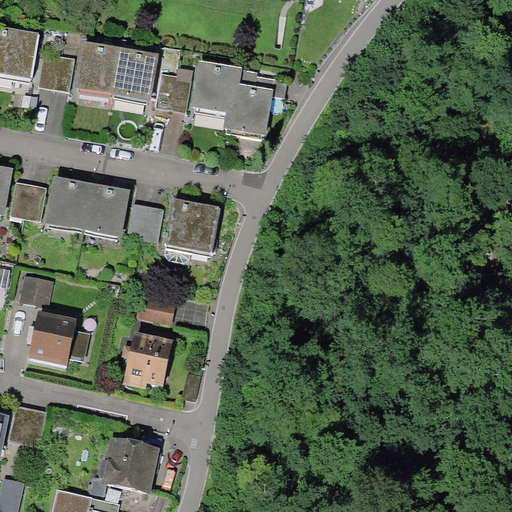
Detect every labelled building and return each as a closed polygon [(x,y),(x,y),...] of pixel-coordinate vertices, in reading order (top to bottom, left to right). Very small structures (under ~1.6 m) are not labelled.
[(137,0),(132,0),(132,5),(129,22),(145,25),(144,28),(160,31),(163,10),(148,7),(149,2),(137,0)] [(205,39),(225,43),(228,27),(208,23),(205,39)] [(0,74),(30,80),(37,40),(0,33),(0,74)] [(77,89),(112,95),(119,55),(84,49),(77,89)] [(112,95),(147,101),(154,61),(119,55),(112,95)] [(37,88),(53,91),(58,59),(43,56),(37,88)] [(74,62),(58,59),(53,91),(68,94),(74,62)] [(237,75),(202,69),(196,109),(230,115),(237,75)] [(262,138),(269,97),(285,99),(288,84),(237,75),(230,115),(227,132),(262,138)] [(154,109),(170,111),(175,79),(160,77),(154,109)] [(191,82),(175,79),(170,111),(185,114),(191,82)] [(0,217),(1,217),(8,177),(0,175),(0,217)] [(91,192),(57,186),(49,226),(84,233),(91,192)] [(9,219),(25,222),(31,190),(15,187),(9,219)] [(46,193),(31,190),(25,222),(40,225),(46,193)] [(126,199),(91,192),(84,233),(118,239),(126,199)] [(212,257),(220,215),(172,206),(164,248),(166,248),(164,259),(168,265),(183,268),(189,264),(191,253),(212,257)] [(127,241),(142,243),(148,212),(132,209),(127,241)] [(163,214),(148,212),(142,243),(157,246),(163,214)] [(21,306),(46,312),(52,287),(27,281),(21,306)] [(139,321),(171,328),(174,313),(142,305),(139,321)] [(88,341),(75,338),(77,329),(39,320),(29,363),(67,372),(69,363),(82,366),(88,341)] [(126,383),(162,392),(172,350),(135,341),(126,383)] [(182,402),(195,405),(200,382),(188,379),(182,402)] [(109,468),(106,467),(102,470),(100,480),(102,485),(105,486),(105,487),(147,497),(156,456),(114,447),(109,468)] [(0,500),(0,511),(15,511),(21,489),(4,485),(0,500)] [(154,511),(168,511),(172,503),(160,498),(154,511)]
